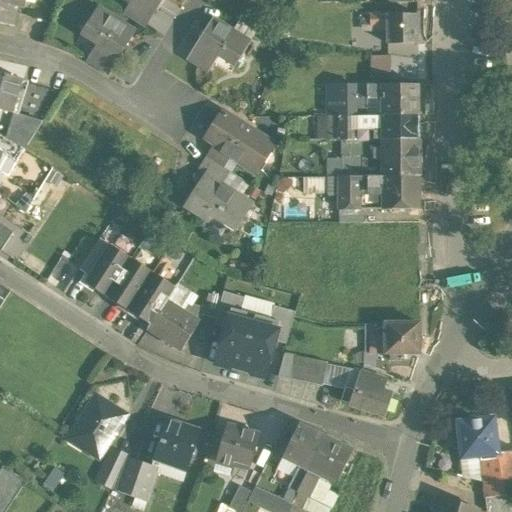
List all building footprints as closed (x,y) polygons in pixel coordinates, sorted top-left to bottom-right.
[(0,0),(0,24),(14,27),(18,8),(24,9),(26,0),(0,0)] [(162,0),(131,0),(130,2),(152,16),(162,0)] [(152,16),(130,2),(124,13),(146,26),(152,16)] [(133,34),(95,11),(84,29),(100,39),(93,51),(113,65),(133,34)] [(416,15),(386,15),(386,16),(386,26),(386,45),(417,45),(416,15)] [(386,26),(386,16),(368,16),(368,27),(386,26)] [(249,44),(210,20),(192,48),(214,61),(220,50),(224,52),(224,51),(239,60),(249,44)] [(214,61),(192,48),(185,59),(207,72),(214,61)] [(113,65),(93,51),(86,61),(108,74),(113,65)] [(371,76),(392,76),(392,55),(371,55),(371,76)] [(24,82),(0,73),(0,111),(12,116),(24,82)] [(32,86),(26,109),(45,115),(51,92),(32,86)] [(382,86),(365,86),(365,101),(382,101),(382,86)] [(417,86),(382,86),(382,101),(382,116),(417,116),(417,86)] [(337,102),(337,87),(326,87),(326,102),(337,102)] [(354,117),(353,87),(337,87),(337,102),(338,117),(354,117)] [(326,102),(326,117),(327,117),(338,117),(337,102),(326,102)] [(41,123),(14,114),(6,138),(24,150),(41,123)] [(270,143),(223,114),(206,141),(214,146),(212,148),(234,162),(252,173),(270,143)] [(417,116),(382,116),(382,140),(417,140),(417,116)] [(338,117),(327,117),(328,140),(347,140),(354,140),(354,117),(338,117)] [(6,138),(0,134),(0,150),(3,152),(2,154),(16,163),(25,150),(24,150),(6,138)] [(382,140),(381,140),(382,177),(417,177),(417,140),(382,140)] [(212,148),(211,148),(205,158),(229,172),(234,162),(212,148)] [(16,163),(2,154),(0,158),(0,172),(1,173),(8,176),(16,163)] [(229,172),(205,158),(196,173),(219,188),(220,187),(229,172)] [(361,158),(340,158),(340,177),(358,177),(360,177),(361,177),(361,158)] [(219,188),(196,173),(195,174),(201,178),(190,196),(192,197),(186,207),(185,206),(183,208),(207,223),(214,211),(238,226),(250,206),(220,187),(219,188)] [(307,195),(326,194),(325,177),(306,178),(307,195)] [(358,189),(358,177),(340,177),(338,177),(338,210),(358,210),(358,189)] [(382,189),(382,177),(361,177),(360,177),(358,177),(358,189),(382,189)] [(417,177),(382,177),(382,189),(382,210),(417,210),(417,177)] [(12,234),(0,225),(0,252),(1,253),(12,234)] [(108,245),(100,239),(82,267),(91,273),(108,245)] [(91,273),(85,283),(106,297),(131,259),(108,245),(91,273)] [(131,259),(106,297),(128,312),(153,273),(131,259)] [(153,273),(128,312),(150,325),(165,302),(175,287),(153,273)] [(0,284),(0,309),(11,292),(0,284)] [(191,297),(175,287),(165,302),(181,312),(191,297)] [(245,299),(223,293),(221,300),(215,319),(214,325),(226,328),(231,310),(241,313),(245,299)] [(221,300),(209,296),(203,316),(215,319),(221,300)] [(181,312),(165,302),(150,325),(148,329),(182,351),(192,334),(186,330),(192,320),(181,312)] [(295,313),(275,307),(271,321),(280,324),(274,342),(287,346),(295,313)] [(241,313),(231,310),(226,328),(216,365),(240,372),(255,317),(241,313)] [(271,321),(255,317),(240,372),(265,378),(274,342),(280,324),(271,321)] [(419,323),(385,324),(385,354),(419,353),(419,323)] [(327,363),(284,354),(278,377),(322,386),(322,385),(326,365),(327,363)] [(360,372),(326,365),(322,385),(345,390),(349,375),(359,377),(360,372)] [(387,381),(360,372),(359,377),(349,375),(345,390),(341,402),(350,404),(349,406),(385,417),(393,394),(384,391),(387,381)] [(126,415),(97,396),(96,395),(95,396),(95,397),(72,433),(87,442),(83,449),(99,460),(127,417),(128,415),(126,414),(126,415)] [(482,417),(478,414),(471,415),(468,418),(469,421),(457,423),(462,459),(480,457),(498,455),(498,453),(493,419),(482,420),(482,417)] [(198,431),(169,420),(168,419),(154,459),(155,459),(161,461),(185,469),(187,470),(200,430),(198,430),(198,431)] [(325,438),(298,425),(293,437),(288,434),(284,441),(290,443),(283,457),(299,466),(309,470),(325,438)] [(238,434),(224,430),(215,463),(230,467),(232,461),(250,466),(258,435),(239,430),(238,434)] [(325,438),(309,470),(298,493),(309,498),(319,476),(336,484),(341,474),(347,477),(352,466),(347,463),(352,451),(325,438)] [(498,455),(480,457),(483,481),(511,478),(511,450),(498,453),(498,455)] [(128,458),(113,451),(98,484),(112,491),(112,490),(128,458)] [(480,457),(462,459),(464,478),(483,482),(483,481),(480,457)] [(151,466),(128,458),(112,490),(147,503),(158,469),(151,466)] [(161,461),(155,459),(154,459),(151,466),(158,469),(161,461)] [(299,466),(288,488),(298,493),(309,470),(299,466)] [(3,467),(0,471),(0,511),(6,511),(26,482),(3,467)] [(511,478),(483,481),(483,482),(485,499),(511,495),(511,478)] [(510,511),(511,504),(511,495),(485,499),(486,511),(510,511)] [(475,511),(477,509),(437,497),(433,510),(436,511),(435,511),(475,511)]
